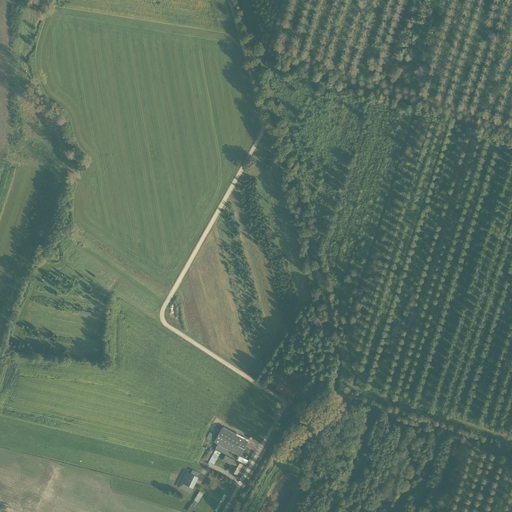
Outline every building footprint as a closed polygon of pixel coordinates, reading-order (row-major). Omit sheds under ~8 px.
[(316,331),(323,328),(319,316),(312,319),(316,331)] [(307,379),(303,377),(299,384),(304,386),(307,379)] [(284,383),(279,381),(275,389),(293,398),(297,388),(284,381),(284,383)] [(222,428),(214,442),(238,456),(246,442),(222,428)] [(214,465),(220,453),(215,450),(208,462),(214,465)] [(238,457),(226,451),(225,453),(236,460),(238,457)] [(242,465),(224,455),(222,460),(232,466),(229,471),(236,475),(242,465)] [(190,473),(186,471),(178,488),(190,494),(199,473),(191,470),(190,473)] [(199,490),(194,500),(198,502),(204,493),(199,490)]
